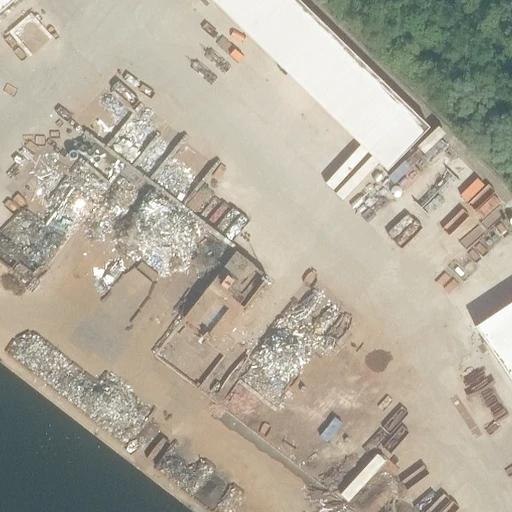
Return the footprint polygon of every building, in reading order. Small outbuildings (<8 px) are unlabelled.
[(0,0),(0,15),(17,0),(0,0)] [(208,0),(387,174),(429,131),(295,0),(208,0)] [(472,202),(487,222),(508,206),(492,186),(472,202)] [(240,250),(187,320),(221,345),(274,276),(240,250)] [(511,305),(475,330),(511,384),(511,305)]
